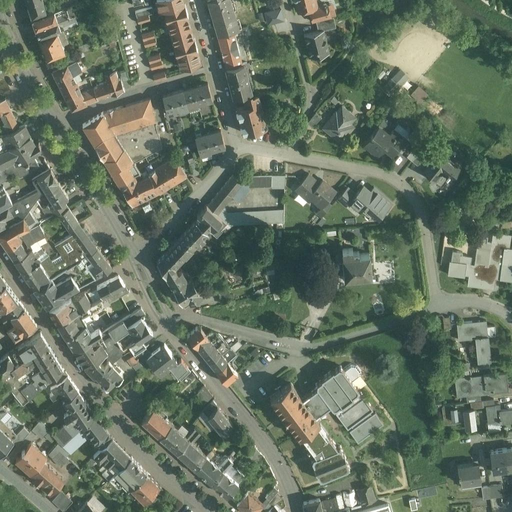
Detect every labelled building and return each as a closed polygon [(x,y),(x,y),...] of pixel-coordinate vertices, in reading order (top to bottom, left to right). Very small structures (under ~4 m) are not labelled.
[(25,0),(31,18),(46,12),(45,8),(42,0),(25,0)] [(70,0),(54,4),(54,5),(45,8),(46,12),(47,14),(54,12),(71,6),(79,3),(77,0),(72,0),(70,1),(70,0)] [(182,0),(156,0),(160,11),(164,10),(185,4),(185,3),(184,4),(182,0)] [(207,0),(218,35),(239,29),(230,0),(207,0)] [(293,0),(294,0),(295,1),(296,1),(299,12),(309,9),(316,8),(316,7),(314,0),(293,0)] [(164,10),(167,21),(168,21),(187,15),(187,16),(188,15),(185,4),(164,10)] [(327,4),(316,7),(316,8),(309,9),(313,22),(316,21),(330,17),(327,4)] [(71,6),(54,12),(57,21),(75,15),(71,6)] [(284,20),(281,8),(265,12),(268,24),(284,20)] [(47,14),(32,20),(36,29),(57,21),(54,12),(47,14)] [(148,14),(137,17),(138,23),(150,20),(148,14)] [(75,15),(57,21),(59,25),(61,24),(62,26),(76,20),(75,15)] [(187,15),(168,21),(171,32),(190,27),(187,16),(187,15)] [(330,17),(316,21),(318,31),(324,30),(336,27),(333,17),(330,17)] [(57,21),(36,29),(39,39),(57,32),(61,30),(59,25),(57,21)] [(114,26),(103,30),(108,43),(118,39),(114,26)] [(190,27),(171,32),(174,43),(193,38),(190,27)] [(242,29),(234,31),(236,39),(220,43),(226,68),(237,65),(242,64),(238,47),(246,45),(242,29)] [(153,30),(141,34),(143,40),(155,37),(153,30)] [(318,31),(304,35),(310,58),(330,53),(324,30),(318,31)] [(234,31),(218,35),(220,43),(236,39),(234,31)] [(57,32),(39,39),(47,59),(65,51),(64,49),(65,49),(64,44),(62,45),(57,32)] [(155,37),(143,40),(145,46),(156,43),(155,37)] [(177,55),(197,50),(198,49),(194,38),(193,38),(174,43),(173,44),(176,55),(177,55)] [(89,42),(79,46),(81,52),(91,49),(89,42)] [(197,50),(177,55),(181,67),(200,62),(197,50)] [(159,53),(148,56),(150,63),(161,59),(159,53)] [(161,59),(150,63),(151,69),(163,66),(161,59)] [(60,61),(50,65),(52,70),(63,66),(60,61)] [(52,70),(61,88),(76,82),(73,76),(82,71),(77,61),(63,66),(52,70)] [(242,64),(237,65),(238,71),(228,73),(234,97),(251,92),(244,63),(242,64)] [(237,65),(226,68),(228,73),(238,71),(237,65)] [(106,81),(96,85),(97,86),(94,87),(93,87),(98,99),(99,99),(111,95),(125,90),(121,78),(120,78),(119,79),(116,71),(104,75),(106,81)] [(164,71),(153,74),(155,81),(166,78),(164,71)] [(61,88),(71,110),(87,103),(98,99),(93,87),(81,92),(76,82),(61,88)] [(208,82),(193,86),(198,103),(212,99),(208,82)] [(193,86),(183,89),(188,106),(198,103),(193,86)] [(183,89),(173,92),(178,109),(188,106),(183,89)] [(173,92),(163,95),(168,112),(178,109),(173,92)] [(258,94),(244,95),(246,105),(236,107),(243,132),(266,126),(258,94)] [(134,102),(119,107),(118,107),(113,109),(112,109),(113,109),(107,111),(106,111),(107,111),(103,112),(133,161),(144,155),(141,146),(139,147),(135,132),(157,125),(150,97),(149,97),(134,102)] [(5,99),(0,101),(0,113),(1,114),(10,109),(5,99)] [(335,111),(330,117),(330,118),(323,127),(341,142),(354,126),(344,118),(349,111),(342,105),(336,112),(335,111)] [(10,109),(1,114),(5,122),(2,123),(4,127),(1,128),(3,134),(18,127),(10,109)] [(103,112),(83,125),(94,144),(103,159),(104,159),(113,174),(118,183),(119,183),(140,172),(133,161),(103,112)] [(316,112),(307,122),(313,126),(321,117),(316,112)] [(18,127),(3,134),(5,139),(9,147),(16,144),(16,143),(25,139),(30,136),(24,124),(18,127)] [(157,125),(135,132),(139,147),(141,146),(144,155),(162,146),(157,125)] [(386,133),(378,126),(365,144),(379,155),(384,148),(393,155),(406,138),(394,128),(389,135),(386,133)] [(220,129),(206,133),(211,150),(225,146),(220,129)] [(409,144),(413,148),(415,144),(421,149),(429,138),(420,130),(409,144)] [(206,133),(195,136),(200,153),(211,150),(206,133)] [(9,147),(0,150),(0,166),(13,160),(15,164),(22,160),(32,154),(39,150),(38,149),(41,147),(38,143),(36,145),(30,136),(25,139),(16,143),(16,144),(9,147)] [(0,150),(9,147),(5,139),(0,141),(0,150)] [(421,149),(415,144),(413,148),(407,156),(412,160),(421,149)] [(421,149),(412,160),(417,164),(426,153),(421,149)] [(438,151),(430,162),(423,172),(435,181),(435,180),(434,179),(441,169),(446,174),(445,175),(447,176),(448,175),(451,177),(450,178),(451,179),(459,168),(444,156),(443,158),(437,153),(438,152),(438,151)] [(32,154),(22,160),(25,166),(36,160),(32,154)] [(175,156),(161,165),(173,184),(187,176),(175,156)] [(0,166),(0,181),(0,182),(27,168),(25,166),(22,160),(15,164),(13,160),(0,166)] [(36,160),(25,166),(27,168),(28,171),(38,165),(36,160)] [(195,161),(189,163),(194,175),(199,173),(195,161)] [(161,165),(148,173),(149,175),(159,193),(173,184),(161,165)] [(247,175),(238,168),(230,178),(239,185),(247,175)] [(50,169),(37,177),(45,190),(58,181),(50,169)] [(140,172),(119,183),(122,189),(138,181),(136,178),(142,175),(140,172)] [(319,182),(308,172),(295,187),(309,199),(312,197),(321,206),(322,206),(326,201),(336,190),(322,178),(319,182)] [(235,190),(231,195),(238,202),(249,189),(249,186),(271,186),(271,174),(247,175),(235,190)] [(285,174),(271,174),(271,186),(285,185),(285,174)] [(149,175),(138,181),(122,189),(132,206),(159,193),(149,175)] [(7,205),(3,208),(0,209),(0,229),(23,217),(28,210),(36,200),(41,193),(45,190),(37,177),(32,180),(37,189),(12,203),(7,205)] [(239,185),(230,178),(226,183),(235,190),(239,185)] [(58,181),(45,190),(55,205),(55,206),(63,200),(68,197),(58,181)] [(235,190),(226,183),(222,188),(231,195),(235,190)] [(355,193),(349,200),(360,210),(364,205),(365,206),(367,205),(380,216),(392,203),(373,186),(369,191),(363,184),(355,193)] [(2,186),(0,186),(0,208),(7,205),(12,203),(3,185),(2,186)] [(355,193),(347,186),(338,197),(346,204),(349,200),(355,193)] [(231,195),(222,188),(217,194),(226,201),(231,195)] [(221,207),(212,199),(208,205),(217,213),(221,207)] [(63,200),(55,206),(55,205),(50,208),(52,210),(54,214),(57,213),(68,207),(63,200)] [(326,201),(322,206),(321,206),(316,211),(321,215),(330,205),(326,201)] [(208,205),(206,204),(197,214),(199,216),(196,220),(208,231),(210,230),(216,237),(223,230),(221,229),(227,223),(208,205)] [(48,205),(42,209),(46,214),(52,210),(50,208),(48,205)] [(227,211),(226,210),(227,209),(223,206),(221,207),(217,213),(229,225),(284,221),(284,208),(227,211)] [(78,222),(68,207),(57,213),(68,228),(78,222)] [(34,220),(28,210),(23,217),(28,224),(34,220)] [(23,217),(0,229),(0,237),(7,248),(20,240),(23,238),(19,232),(29,227),(28,224),(23,217)] [(208,231),(196,220),(191,225),(187,229),(183,234),(195,245),(199,241),(201,243),(205,239),(203,237),(208,231)] [(68,228),(71,233),(55,244),(64,257),(70,265),(81,258),(97,247),(78,222),(68,228)] [(39,223),(30,227),(29,227),(19,232),(23,238),(28,246),(31,245),(30,243),(37,240),(45,235),(39,223)] [(484,263),(474,262),(474,264),(470,264),(471,256),(462,254),(461,254),(460,261),(451,260),(449,260),(448,274),(464,276),(465,274),(469,274),(467,284),(481,286),(482,283),(494,285),(493,287),(494,287),(495,277),(511,279),(511,233),(493,231),(491,241),(488,266),(484,265),(484,263)] [(166,252),(178,263),(184,257),(186,259),(193,251),(191,249),(195,245),(183,234),(179,238),(178,238),(171,246),(172,246),(166,252)] [(478,234),(474,262),(484,263),(484,265),(488,266),(491,241),(487,240),(488,235),(478,234)] [(20,240),(7,248),(14,259),(28,250),(27,247),(25,248),(20,240)] [(41,247),(37,240),(30,243),(31,245),(34,251),(41,247)] [(28,250),(14,259),(19,266),(43,251),(41,247),(34,251),(31,245),(28,246),(27,247),(28,250)] [(97,247),(81,258),(88,267),(94,264),(104,257),(97,247)] [(359,251),(353,251),(352,247),(342,248),(342,254),(342,255),(343,255),(343,262),(339,262),(340,272),(344,271),(344,275),(344,277),(345,276),(346,276),(354,275),(355,278),(361,278),(361,275),(370,274),(371,274),(371,273),(369,253),(369,252),(368,252),(359,253),(359,251)] [(43,251),(19,266),(27,279),(33,287),(50,276),(58,272),(53,263),(47,255),(45,250),(43,251)] [(451,260),(460,261),(461,254),(462,254),(462,251),(452,250),(451,260)] [(178,263),(166,252),(157,262),(165,274),(175,267),(178,263)] [(64,257),(53,263),(58,272),(67,266),(67,267),(70,265),(64,257)] [(112,268),(104,257),(94,264),(101,274),(112,268)] [(88,267),(81,258),(70,265),(67,267),(81,285),(95,277),(88,267)] [(101,274),(94,264),(88,267),(95,277),(101,274)] [(58,272),(50,276),(33,287),(47,305),(64,295),(81,285),(67,267),(67,266),(58,272)] [(175,267),(165,274),(164,275),(170,283),(173,288),(190,278),(187,273),(185,275),(181,270),(178,272),(175,267)] [(118,275),(97,286),(103,296),(125,284),(118,275)] [(190,278),(173,288),(182,303),(188,299),(190,302),(202,295),(200,292),(203,290),(197,280),(194,282),(191,277),(190,278)] [(6,282),(0,286),(0,310),(18,299),(6,282)] [(103,296),(91,303),(86,306),(89,310),(94,319),(112,309),(133,296),(125,284),(103,296)] [(97,286),(92,289),(92,288),(89,289),(95,301),(103,296),(97,286)] [(219,287),(222,303),(228,302),(225,286),(219,287)] [(84,292),(71,299),(78,310),(86,306),(91,303),(84,292)] [(71,298),(49,309),(57,322),(78,310),(71,299),(71,298)] [(18,299),(0,310),(0,314),(5,323),(13,319),(11,316),(24,307),(18,299)] [(137,301),(128,308),(131,313),(141,307),(137,301)] [(78,310),(57,322),(65,336),(85,324),(86,323),(82,315),(89,310),(86,306),(78,310)] [(24,307),(11,316),(13,319),(15,322),(8,327),(15,338),(37,324),(24,307)] [(131,313),(108,328),(114,338),(115,338),(129,328),(127,325),(141,316),(145,313),(141,307),(131,313)] [(141,316),(127,325),(129,328),(131,331),(137,340),(138,342),(141,340),(153,332),(145,322),(141,316)] [(450,316),(443,317),(444,328),(451,327),(450,316)] [(486,320),(457,323),(458,339),(475,338),(478,361),(479,368),(490,367),(489,360),(491,360),(488,336),(486,320)] [(85,324),(65,336),(74,349),(97,335),(101,333),(99,329),(91,334),(85,324)] [(201,327),(197,326),(187,335),(188,335),(196,346),(197,347),(209,337),(206,334),(201,327)] [(215,336),(211,330),(206,334),(209,337),(211,340),(215,336)] [(131,331),(117,341),(118,343),(123,350),(129,346),(137,340),(131,331)] [(40,332),(18,346),(22,353),(24,357),(28,354),(47,343),(40,332)] [(209,337),(197,347),(203,354),(214,344),(216,346),(224,340),(218,333),(215,336),(211,340),(209,337)] [(97,335),(74,349),(86,368),(97,359),(103,355),(107,352),(118,343),(117,341),(115,338),(114,338),(103,345),(97,335)] [(137,340),(129,346),(130,348),(135,355),(143,348),(145,347),(146,347),(141,340),(138,342),(137,340)] [(224,340),(216,346),(221,352),(222,354),(230,347),(224,340)] [(238,340),(230,346),(234,352),(242,344),(238,340)] [(47,343),(28,354),(24,357),(15,364),(1,375),(9,385),(12,389),(15,392),(23,402),(47,381),(63,368),(56,357),(47,343)] [(107,352),(103,355),(108,360),(109,360),(112,363),(123,354),(125,352),(123,350),(118,343),(107,352)] [(164,344),(159,347),(160,348),(151,354),(147,358),(159,373),(169,365),(178,376),(188,367),(181,358),(177,361),(176,360),(177,359),(164,344)] [(214,344),(203,354),(209,362),(221,352),(216,346),(214,344)] [(18,346),(8,353),(12,359),(22,353),(18,346)] [(222,354),(221,352),(209,362),(216,370),(228,361),(236,354),(234,352),(230,346),(230,347),(222,354)] [(135,355),(134,355),(139,361),(140,363),(147,358),(151,354),(145,347),(143,348),(135,355)] [(125,352),(123,354),(130,364),(132,365),(139,361),(134,355),(135,355),(130,348),(125,352)] [(2,356),(0,358),(0,374),(1,375),(15,364),(12,359),(8,353),(2,356)] [(236,354),(228,361),(233,367),(241,360),(236,354)] [(104,363),(103,364),(97,359),(86,368),(106,388),(115,379),(116,381),(123,374),(119,370),(120,368),(118,366),(117,368),(112,363),(109,360),(108,360),(104,364),(104,363)] [(233,367),(228,361),(216,370),(217,371),(226,382),(226,383),(238,373),(233,367)] [(356,364),(350,363),(343,369),(353,381),(360,376),(361,371),(356,364)] [(333,369),(321,378),(322,379),(315,384),(317,386),(302,398),(316,416),(330,405),(334,409),(341,404),(341,405),(353,396),(352,395),(359,390),(353,381),(343,369),(341,365),(334,370),(333,369)] [(188,367),(178,376),(181,380),(191,371),(188,367)] [(63,368),(47,381),(50,385),(50,386),(54,391),(50,393),(53,398),(59,394),(63,400),(78,389),(63,368)] [(506,371),(483,374),(484,375),(471,377),(471,376),(469,376),(460,377),(460,379),(461,391),(462,391),(462,394),(466,394),(479,392),(479,393),(508,390),(506,371)] [(1,375),(0,374),(0,387),(2,391),(9,385),(1,375)] [(201,381),(194,389),(198,392),(204,385),(201,381)] [(302,398),(291,383),(290,382),(271,396),(270,397),(271,398),(283,414),(282,414),(287,420),(287,419),(299,435),(299,436),(300,436),(300,435),(301,435),(319,422),(320,421),(319,420),(316,416),(302,398)] [(2,391),(0,392),(0,399),(12,389),(9,385),(2,391)] [(213,395),(204,385),(198,392),(196,394),(201,398),(199,400),(204,405),(213,395)] [(63,400),(69,410),(64,413),(69,420),(64,424),(73,434),(83,425),(95,414),(78,389),(63,400)] [(359,390),(352,395),(353,396),(341,405),(341,404),(334,409),(347,427),(351,425),(353,427),(349,430),(358,442),(383,423),(375,411),(371,414),(369,411),(373,408),(359,390)] [(479,392),(466,394),(467,402),(480,400),(479,393),(479,392)] [(213,400),(203,410),(208,416),(218,406),(213,400)] [(511,407),(500,409),(499,404),(494,404),(486,405),(486,406),(488,422),(499,421),(500,421),(501,422),(511,420),(511,407)] [(218,406),(208,416),(223,435),(233,424),(218,406)] [(159,412),(153,407),(142,420),(160,436),(171,423),(165,417),(167,414),(167,413),(162,409),(161,409),(159,412)] [(474,407),(463,409),(465,428),(476,427),(474,407)] [(95,414),(83,425),(89,434),(95,442),(107,430),(95,414)] [(40,419),(32,428),(42,437),(49,429),(40,419)] [(319,422),(301,435),(313,451),(314,452),(315,456),(311,457),(314,465),(343,453),(340,445),(337,446),(329,435),(319,422)] [(185,435),(171,423),(160,436),(161,436),(167,442),(170,445),(176,450),(176,451),(177,451),(196,429),(193,426),(185,435)] [(64,424),(54,434),(63,443),(73,434),(64,424)] [(73,434),(63,443),(71,452),(89,434),(83,425),(73,434)] [(196,429),(177,451),(178,452),(184,457),(188,461),(194,466),(195,467),(206,454),(193,442),(201,433),(196,429)] [(4,430),(0,434),(0,454),(6,448),(5,447),(8,444),(9,445),(14,440),(4,430)] [(107,430),(95,442),(100,448),(112,437),(107,430)] [(131,456),(112,437),(100,448),(100,449),(93,456),(94,456),(98,460),(99,461),(107,454),(110,457),(105,462),(108,466),(103,472),(110,478),(132,456),(131,456)] [(31,442),(25,448),(21,452),(16,459),(31,473),(43,460),(46,455),(31,442)] [(206,454),(195,467),(201,472),(205,476),(211,481),(211,482),(223,469),(224,469),(233,460),(228,456),(228,455),(225,459),(212,448),(206,454)] [(257,448),(248,455),(252,459),(260,453),(257,448)] [(504,448),(490,450),(493,472),(507,470),(504,448)] [(60,450),(52,458),(61,466),(69,458),(60,450)] [(234,450),(228,456),(233,460),(238,454),(234,450)] [(314,465),(313,465),(314,466),(316,471),(316,472),(317,472),(346,460),(347,459),(346,459),(344,453),(344,452),(343,453),(314,465)] [(93,456),(90,459),(90,460),(87,462),(92,466),(98,460),(94,456),(93,456)] [(132,456),(110,478),(117,486),(120,486),(122,484),(128,490),(131,487),(147,472),(146,471),(146,472),(141,466),(137,462),(132,457),(132,456)] [(49,465),(43,460),(31,473),(35,476),(33,478),(38,482),(39,481),(42,484),(42,485),(50,492),(61,480),(56,475),(58,473),(53,469),(54,469),(49,465)] [(346,460),(317,472),(320,479),(349,467),(346,460)] [(478,462),(457,465),(459,476),(460,482),(461,482),(462,487),(481,484),(480,479),(481,479),(478,462)] [(223,469),(211,482),(212,482),(217,486),(217,487),(218,487),(220,489),(220,490),(221,490),(226,494),(226,495),(227,495),(228,495),(227,494),(244,476),(237,470),(231,476),(224,469),(223,469)] [(147,472),(131,487),(144,500),(152,492),(156,497),(164,489),(159,485),(147,472)] [(502,484),(495,485),(497,497),(504,496),(502,484)] [(371,485),(358,489),(362,503),(376,499),(371,485)] [(495,485),(489,486),(490,498),(497,497),(495,485)] [(274,486),(265,496),(270,500),(277,492),(278,490),(274,486)] [(489,486),(481,487),(483,499),(490,498),(489,486)] [(67,495),(61,490),(52,499),(58,505),(67,495)] [(248,491),(237,503),(246,511),(255,511),(263,504),(248,491)] [(270,500),(268,503),(271,505),(272,506),(274,504),(274,505),(282,498),(277,492),(270,500)] [(67,495),(58,505),(63,510),(72,501),(67,495)] [(319,498),(303,501),(305,511),(322,511),(321,508),(324,508),(323,505),(321,505),(319,498)] [(100,511),(87,500),(76,511),(100,511)]
